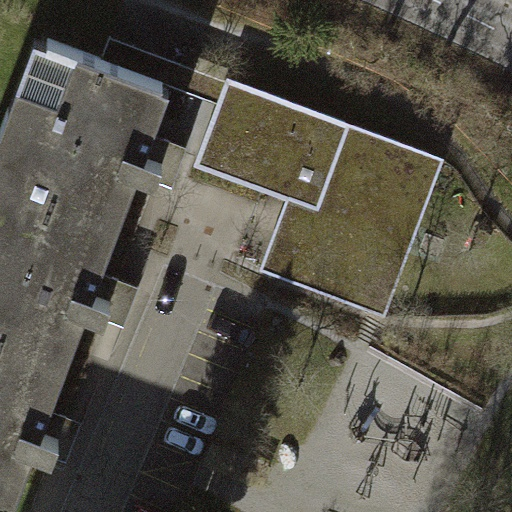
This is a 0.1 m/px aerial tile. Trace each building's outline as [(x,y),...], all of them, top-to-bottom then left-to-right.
[(109,37),(102,60),(159,81),(214,101),(223,77),(109,37)] [(0,126),(11,130),(0,158),(0,180),(106,220),(125,171),(153,181),(161,159),(142,152),(150,131),(141,128),(159,81),(102,60),(45,39),(20,107),(6,103),(0,119),(0,126)] [(443,156),(223,77),(214,101),(192,163),(283,196),(311,206),(302,231),(292,227),(274,275),(367,309),(415,178),(433,184),(443,156)] [(385,315),(433,184),(415,178),(367,309),(385,315)] [(89,266),(106,220),(0,180),(0,338),(55,359),(75,307),(101,317),(109,297),(87,289),(95,268),(89,266)] [(311,206),(283,196),(256,269),(274,275),(292,227),(302,231),(311,206)] [(39,403),(55,359),(0,338),(0,496),(3,498),(23,446),(50,456),(57,437),(35,428),(44,405),(39,403)]
